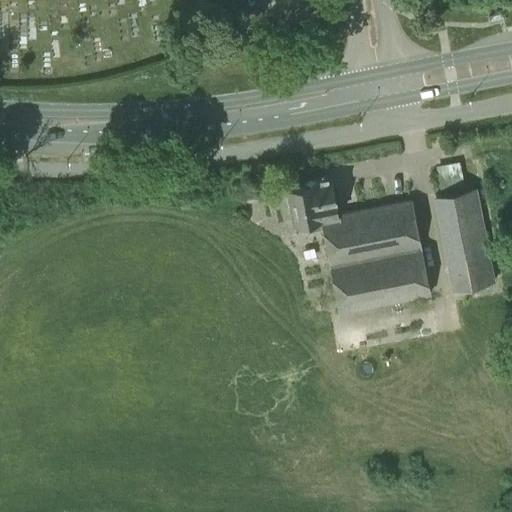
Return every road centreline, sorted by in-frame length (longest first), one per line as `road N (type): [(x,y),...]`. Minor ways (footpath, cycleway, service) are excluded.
road 1 (unclassified): [(388,126),(206,160),(59,170),(0,165)]
road 2 (primary): [(0,129),(131,134),(384,103)]
road 3 (primary): [(379,75),(190,106),(0,107)]
road 4 (primary): [(511,48),(379,75)]
road 5 (primary): [(384,103),(511,78)]
road 6 (unclassified): [(511,105),(388,126)]
